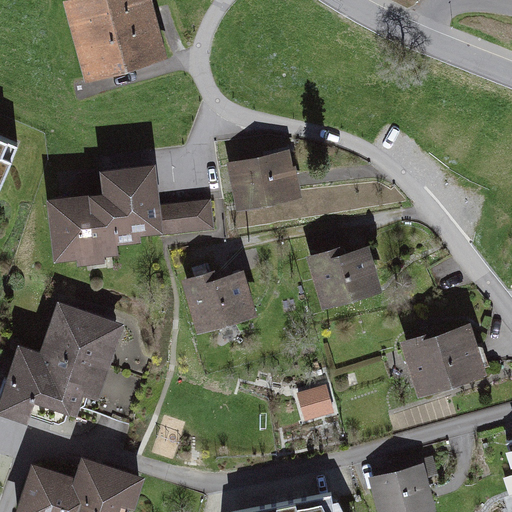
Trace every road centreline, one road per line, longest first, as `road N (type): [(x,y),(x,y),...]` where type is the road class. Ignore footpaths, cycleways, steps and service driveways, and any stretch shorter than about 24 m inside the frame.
road 1 (residential): [(511,417),(233,482),(196,482),(0,428)]
road 2 (residential): [(430,212),(371,156),(324,136),(240,120),(211,97),(201,64),(229,0)]
road 3 (residential): [(430,212),(212,254)]
road 4 (residential): [(511,317),(430,212)]
